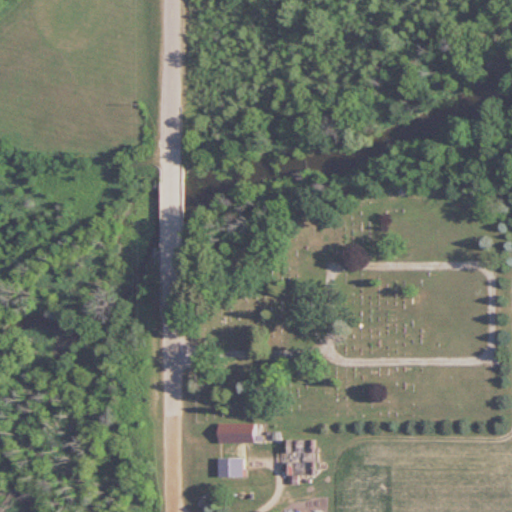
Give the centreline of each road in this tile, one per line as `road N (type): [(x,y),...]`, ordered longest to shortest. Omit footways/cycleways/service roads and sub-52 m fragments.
road 1 (residential): [(173,414),(172,241)]
road 2 (residential): [(173,170),(173,0)]
